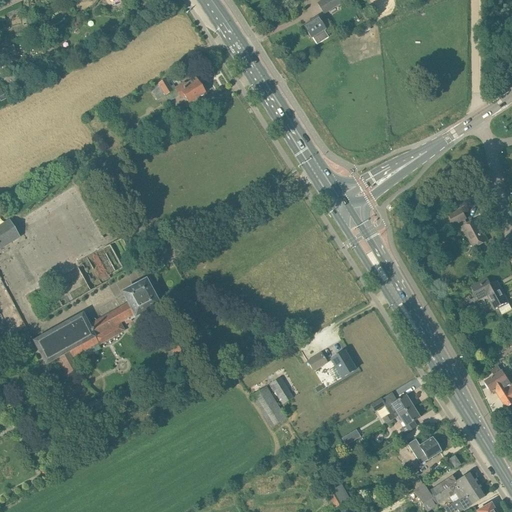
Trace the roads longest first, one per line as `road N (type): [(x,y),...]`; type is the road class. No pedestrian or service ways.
road 1 (primary): [(511,489),(342,207)]
road 2 (primary): [(342,207),(208,0)]
road 3 (tertiary): [(342,207),(476,119)]
